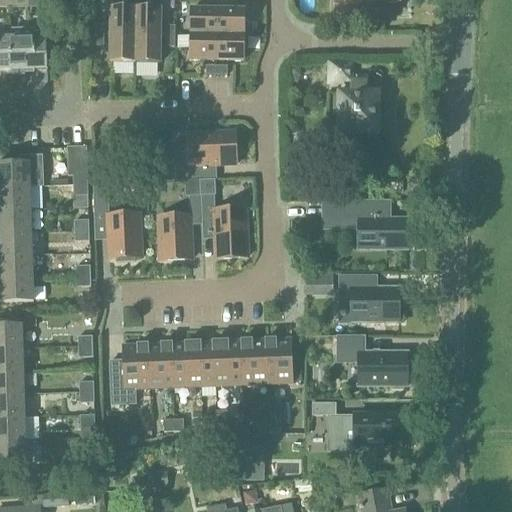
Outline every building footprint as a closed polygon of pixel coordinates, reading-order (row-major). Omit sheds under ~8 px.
[(26,0),(7,0),(8,0),(8,10),(27,9),(26,0)] [(352,0),(352,4),(362,5),(362,10),(384,11),(384,5),(401,5),(400,0),(352,0)] [(110,10),(110,37),(135,38),(135,11),(110,10)] [(135,11),(135,38),(160,38),(160,11),(135,11)] [(190,37),(217,37),(217,12),(190,12),(190,37)] [(244,13),(217,12),(217,37),(244,38),(244,13)] [(95,37),(104,38),(104,27),(95,27),(95,37)] [(166,38),(174,39),(175,28),(166,28),(166,38)] [(104,38),(95,37),(95,48),(104,48),(104,38)] [(134,65),(135,38),(110,37),(109,65),(134,65)] [(189,62),(216,62),(217,37),(190,37),(189,62)] [(244,38),(217,37),(216,62),(243,63),(244,38)] [(159,65),(160,38),(135,38),(134,65),(159,65)] [(174,39),(166,38),(165,49),(174,49),(174,39)] [(9,40),(0,40),(0,73),(11,73),(9,40)] [(9,40),(11,73),(47,72),(46,45),(34,45),(33,40),(9,40)] [(328,86),(351,86),(351,84),(351,65),(329,65),(328,86)] [(216,77),(216,68),(206,68),(205,77),(216,77)] [(216,68),(216,77),(227,77),(227,68),(216,68)] [(351,84),(351,86),(351,96),(339,96),(328,96),(328,135),(338,135),(338,136),(361,136),(363,140),(371,140),(373,136),(376,136),(377,96),(365,96),(366,84),(351,84)] [(173,183),(197,182),(197,168),(216,168),(235,167),(234,135),(186,137),(188,168),(172,168),(173,183)] [(87,178),(87,150),(68,150),(68,178),(72,178),(73,188),(87,188),(87,178)] [(28,164),(28,166),(0,167),(0,190),(29,189),(29,188),(44,188),(43,164),(28,164)] [(106,181),(93,182),(92,182),(94,215),(107,214),(108,214),(106,181)] [(87,199),(87,188),(73,188),(73,199),(87,199)] [(0,213),(30,212),(29,189),(0,190),(0,213)] [(189,211),(202,210),(201,198),(189,199),(189,211)] [(213,198),(201,198),(202,210),(202,222),(214,222),(215,261),(247,259),(245,212),(214,213),(213,198)] [(390,204),(322,204),(322,223),(358,223),(358,228),(358,252),(406,252),(406,222),(390,222),(390,204)] [(0,213),(0,236),(30,235),(30,212),(0,213)] [(108,218),(107,218),(108,242),(109,261),(116,261),(116,265),(134,264),(134,260),(141,260),(139,217),(108,218)] [(190,219),(189,219),(158,220),(160,263),(192,262),(190,228),(190,219)] [(74,223),(74,234),(88,233),(88,223),(74,223)] [(88,244),(88,233),(74,234),(74,244),(88,244)] [(0,259),(31,258),(30,235),(0,236),(0,259)] [(0,259),(0,282),(32,281),(31,258),(0,259)] [(90,279),(90,268),(75,269),(75,279),(90,279)] [(306,275),(306,297),(333,297),(333,276),(306,275)] [(90,290),(90,279),(75,279),(76,290),(90,290)] [(32,281),(0,282),(0,305),(33,304),(32,281)] [(351,309),(347,309),(347,324),(351,324),(351,325),(403,325),(403,308),(399,308),(399,291),(351,291),(351,309)] [(0,352),(23,351),(22,329),(0,329),(0,352)] [(78,339),(78,350),(92,350),(91,339),(78,339)] [(336,339),(337,357),(358,357),(358,388),(390,388),(390,392),(403,392),(403,389),(406,389),(406,355),(364,355),(364,339),(336,339)] [(265,343),(267,386),(292,385),(290,342),(265,343)] [(265,343),(241,344),(243,387),(267,386),(265,343)] [(243,387),(241,344),(213,345),(215,389),(243,387)] [(201,389),(199,345),(171,346),(173,390),(201,389)] [(213,345),(199,345),(201,389),(215,389),(213,345)] [(171,346),(147,347),(149,391),(173,390),(171,346)] [(134,392),(149,391),(147,347),(122,348),(123,363),(110,364),(111,407),(135,406),(134,392)] [(92,360),(92,350),(78,350),(78,360),(92,360)] [(0,374),(23,374),(23,351),(0,352),(0,374)] [(0,397),(24,397),(23,374),(0,374),(0,397)] [(79,385),(79,395),(93,395),(93,384),(79,385)] [(93,405),(93,395),(79,395),(79,406),(93,405)] [(0,420),(25,420),(24,397),(0,397),(0,420)] [(400,448),(400,418),(336,418),(336,406),(312,406),(312,418),(328,418),(334,435),(340,449),(342,454),(355,453),(355,448),(400,448)] [(207,426),(217,425),(216,413),(207,414),(207,426)] [(216,413),(217,425),(227,425),(226,413),(216,413)] [(0,443),(25,443),(25,420),(0,420),(0,443)] [(173,434),(173,422),(163,422),(163,434),(173,434)] [(173,422),(173,434),(183,434),(183,422),(173,422)] [(269,424),(270,436),(280,435),(279,423),(269,424)] [(260,436),(270,436),(269,424),(259,424),(260,436)] [(81,441),(95,441),(94,430),(81,430),(81,441)] [(95,451),(95,441),(81,441),(81,451),(95,451)] [(25,443),(0,443),(0,466),(26,466),(25,443)] [(144,475),(146,489),(168,486),(166,472),(144,475)] [(390,511),(386,493),(358,498),(360,511),(390,511)] [(94,506),(93,495),(73,497),(74,507),(94,506)] [(68,496),(43,498),(43,510),(68,508),(68,496)] [(163,511),(162,500),(148,503),(149,511),(163,511)]
